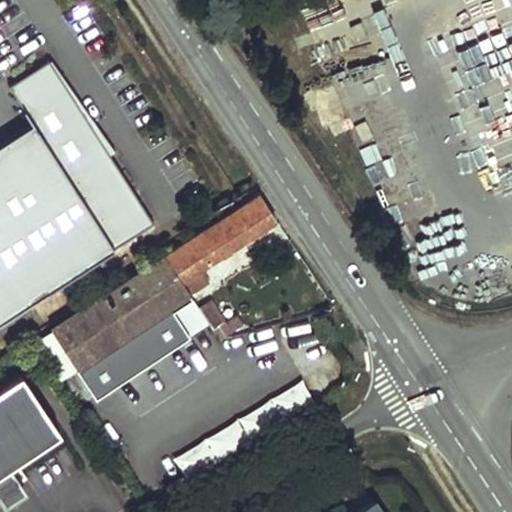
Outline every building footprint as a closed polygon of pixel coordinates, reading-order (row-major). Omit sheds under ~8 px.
[(0,319),(152,222),(49,60),(9,85),(32,121),(0,141),(0,319)] [(200,266),(276,216),(260,192),(164,255),(181,279),(200,266)] [(52,328),(77,367),(190,293),(181,279),(164,255),(52,328)] [(200,266),(181,279),(190,293),(209,280),(200,266)] [(201,305),(219,337),(231,329),(213,298),(201,305)] [(16,463),(59,435),(21,377),(0,390),(0,487),(6,496),(20,486),(28,481),(16,463)] [(184,479),(318,406),(304,381),(170,454),(184,479)] [(6,496),(0,487),(0,502),(3,507),(24,493),(20,486),(6,496)] [(383,511),(376,501),(357,511),(383,511)]
